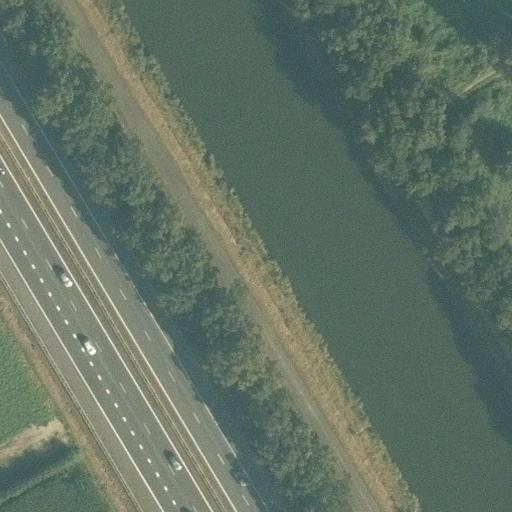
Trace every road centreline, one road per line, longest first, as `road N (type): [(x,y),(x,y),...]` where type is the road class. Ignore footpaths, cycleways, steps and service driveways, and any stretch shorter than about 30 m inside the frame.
road 1 (unclassified): [(394,511),(90,0)]
road 2 (motorway): [(254,511),(0,79)]
road 3 (track): [(316,32),(511,366)]
road 4 (motorway): [(0,183),(195,511)]
road 5 (track): [(511,71),(433,130),(406,92),(348,41),(316,32)]
road 6 (track): [(433,130),(468,215),(464,286)]
